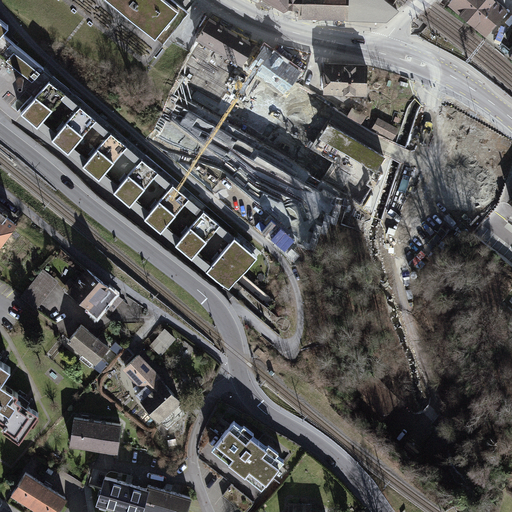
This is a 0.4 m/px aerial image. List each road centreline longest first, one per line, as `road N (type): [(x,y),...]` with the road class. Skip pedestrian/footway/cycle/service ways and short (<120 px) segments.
road 1 (track): [(222,315),(238,305),(296,348),(299,301),(284,262),(54,63),(3,9)]
road 2 (unknown): [(441,70),(384,219),(423,354),(426,403)]
road 3 (secondary): [(239,369),(228,327),(209,300),(0,132)]
road 4 (secondary): [(379,511),(326,451),(255,403),(239,369)]
road 5 (primary): [(225,0),(292,31),(380,48)]
road 6 (residential): [(239,369),(216,392),(195,438),(207,511)]
road 7 (primary): [(380,48),(441,70),(511,117)]
